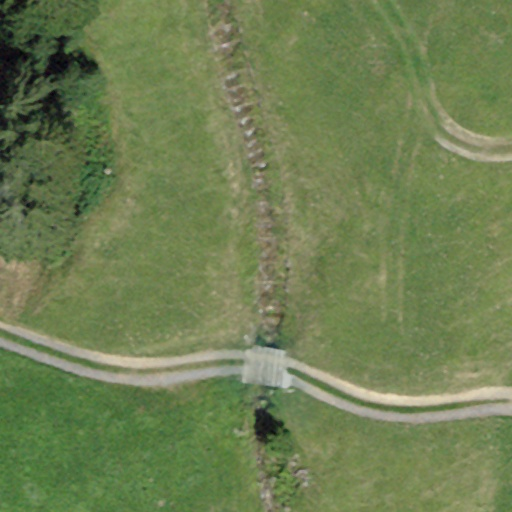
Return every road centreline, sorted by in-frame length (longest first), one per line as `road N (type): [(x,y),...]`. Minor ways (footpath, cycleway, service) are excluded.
road 1 (track): [(511,405),(395,407),(281,369),(196,363),(138,371),(0,334)]
road 2 (track): [(511,147),(453,141),(423,110),(394,23),(378,0)]
